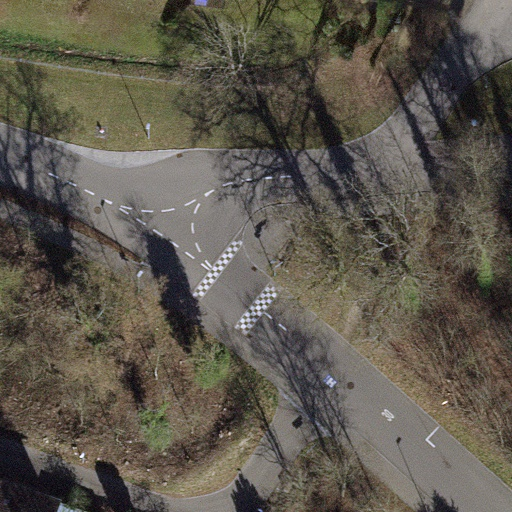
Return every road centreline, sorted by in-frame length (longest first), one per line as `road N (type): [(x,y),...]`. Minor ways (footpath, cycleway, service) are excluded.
road 1 (residential): [(511,157),(123,219)]
road 2 (residential): [(343,387),(231,284),(123,219)]
road 3 (residential): [(191,511),(0,451)]
road 4 (residential): [(486,511),(343,387)]
road 5 (residential): [(343,387),(221,511)]
road 6 (residential): [(123,219),(0,160)]
